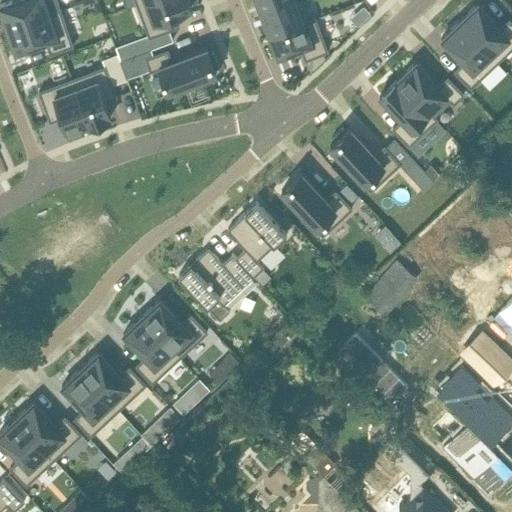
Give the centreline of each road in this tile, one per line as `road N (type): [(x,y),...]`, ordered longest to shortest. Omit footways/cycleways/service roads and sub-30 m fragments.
road 1 (residential): [(284,120),(126,261),(43,351),(0,380)]
road 2 (residential): [(45,182),(157,142),(284,120)]
road 3 (residential): [(415,0),(321,97),(284,120)]
road 4 (residential): [(232,0),(284,120)]
road 5 (residential): [(45,182),(0,69)]
